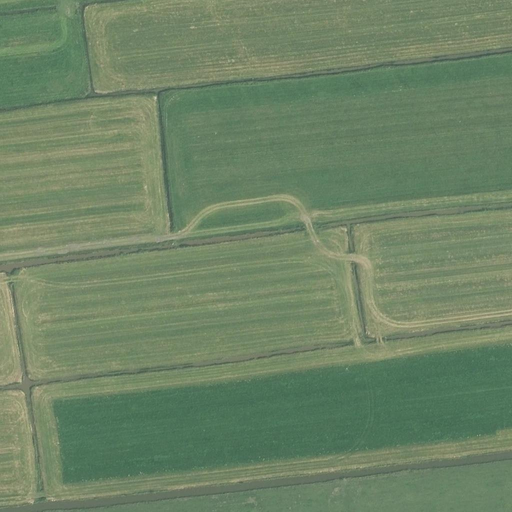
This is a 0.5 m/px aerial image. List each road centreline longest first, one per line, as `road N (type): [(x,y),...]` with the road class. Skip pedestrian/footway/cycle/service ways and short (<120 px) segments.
road 1 (track): [(511,443),(412,435),(363,357),(309,220),(511,197)]
road 2 (track): [(379,0),(0,51)]
road 3 (track): [(309,220),(0,258)]
road 4 (track): [(323,261),(511,245)]
